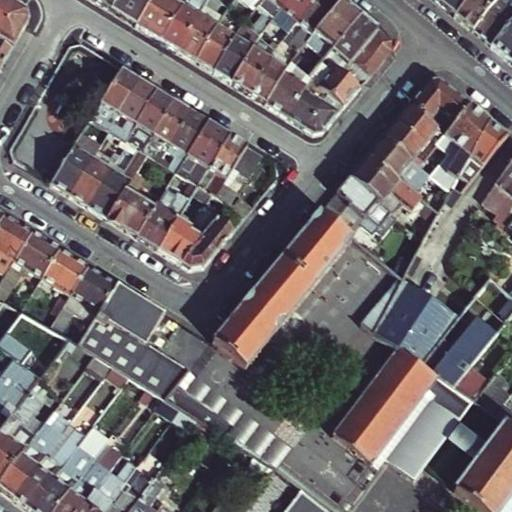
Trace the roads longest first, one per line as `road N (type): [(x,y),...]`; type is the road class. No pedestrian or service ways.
road 1 (residential): [(65,8),(322,164)]
road 2 (residential): [(197,307),(0,184)]
road 3 (residential): [(197,307),(322,164)]
road 4 (residential): [(322,164),(428,37)]
road 5 (residential): [(0,119),(65,8)]
